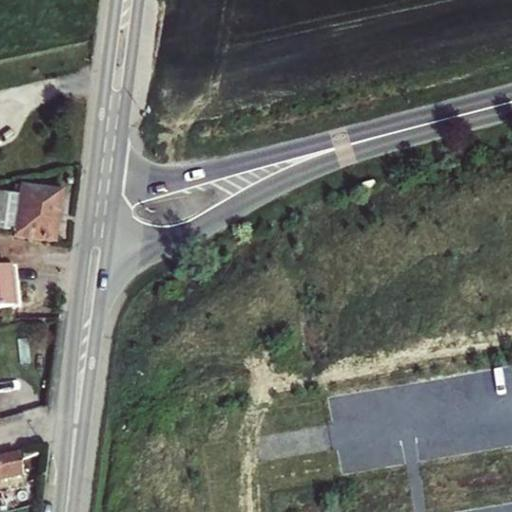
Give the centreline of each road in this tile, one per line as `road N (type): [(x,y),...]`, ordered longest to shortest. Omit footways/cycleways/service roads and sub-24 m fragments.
road 1 (unclassified): [(100,219),(511,102)]
road 2 (secondary): [(66,511),(100,219)]
road 3 (secondary): [(100,219),(127,0)]
